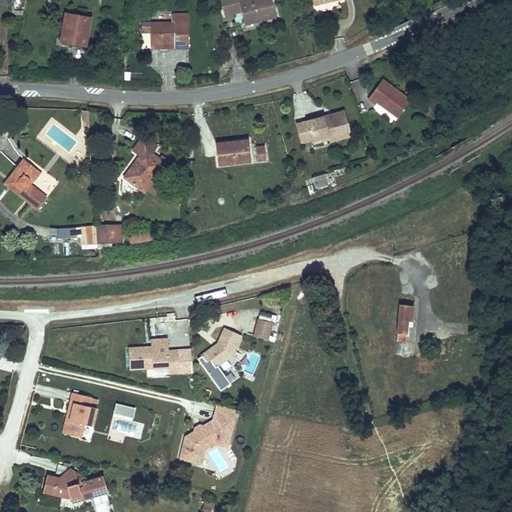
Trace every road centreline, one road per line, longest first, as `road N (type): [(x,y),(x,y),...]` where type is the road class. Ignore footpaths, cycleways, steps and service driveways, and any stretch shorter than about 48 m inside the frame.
road 1 (tertiary): [(0,89),(210,95),(297,75),(475,0)]
road 2 (residential): [(0,315),(77,314),(224,292),(357,256)]
